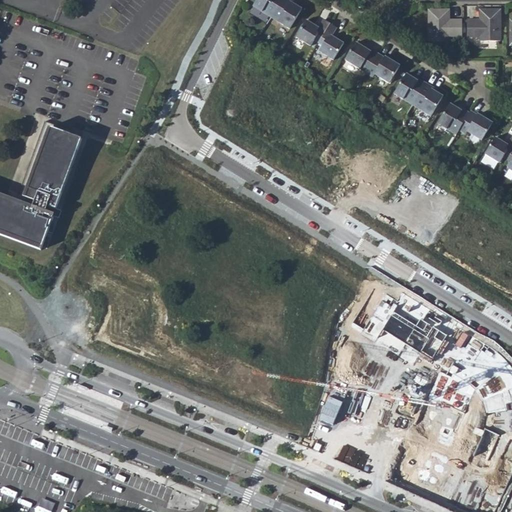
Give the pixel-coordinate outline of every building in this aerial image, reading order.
[(273,21),(285,0),(261,0),(256,10),(273,21)] [(286,0),(285,0),(273,21),(293,33),(303,14),(291,6),(294,4),(286,0)] [(430,39),(452,39),(453,35),(464,35),(464,19),(452,19),(452,9),(429,8),(430,39)] [(485,38),(503,39),(502,8),(484,8),(484,18),(471,19),(471,34),(485,34),(485,38)] [(299,40),(312,49),(317,42),(320,45),(331,25),(326,22),(321,30),(309,23),(299,40)] [(347,46),(333,37),(338,30),(331,25),(320,45),(325,48),(322,55),(336,62),(347,46)] [(372,54),(360,46),(349,63),(368,75),(380,55),(375,52),(372,54)] [(379,77),(393,85),(403,67),(390,59),(389,61),(380,55),(368,75),(376,80),(379,77)] [(421,82),(409,74),(396,95),(415,107),(429,83),(422,79),(421,82)] [(362,90),(375,97),(381,86),(368,79),(362,90)] [(429,83),(415,107),(435,118),(448,97),(434,90),(435,87),(429,83)] [(452,105),(441,125),(459,135),(461,130),(471,113),(466,110),(464,112),(452,105)] [(472,133),(486,141),(497,122),(482,112),(481,116),(473,111),(471,113),(461,130),(471,135),(472,133)] [(0,236),(37,251),(38,247),(50,217),(53,209),(80,136),(42,122),(14,194),(5,191),(0,188),(0,236)] [(500,137),(490,155),(502,162),(505,156),(510,159),(511,156),(511,140),(511,144),(500,137)] [(53,209),(50,217),(55,219),(58,211),(53,209)]
